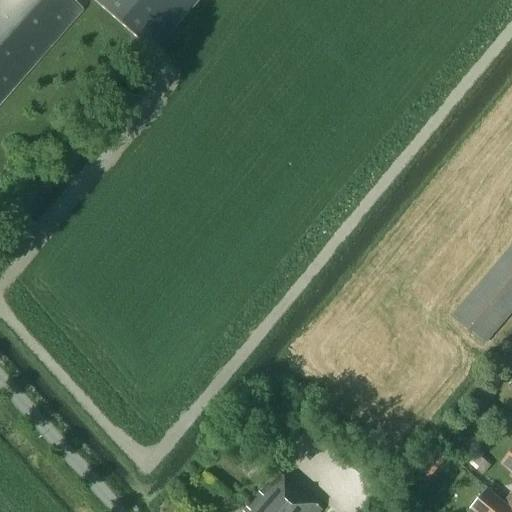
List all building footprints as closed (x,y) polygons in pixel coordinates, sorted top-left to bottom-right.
[(0,0),(0,104),(82,10),(71,0),(0,0)] [(101,0),(147,41),(166,20),(173,26),(196,0),(101,0)] [(511,312),(511,245),(452,317),(485,345),(511,312)] [(477,409),(477,413),(479,415),(482,417),(486,416),(489,413),(489,410),(488,407),(485,405),(480,405),(477,409)] [(440,450),(430,461),(438,468),(448,458),(440,450)] [(511,450),(501,464),(511,472),(511,450)] [(479,454),(470,463),(477,469),(485,460),(479,454)] [(320,511),(323,509),(279,470),(243,510),(245,511),(320,511)] [(511,511),(511,505),(505,500),(488,486),(471,506),(478,511),(511,511)]
